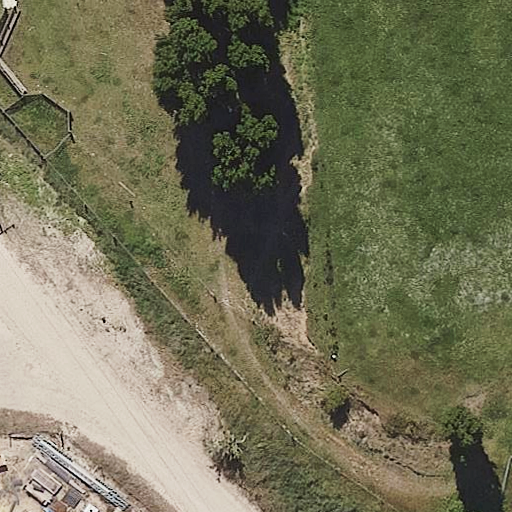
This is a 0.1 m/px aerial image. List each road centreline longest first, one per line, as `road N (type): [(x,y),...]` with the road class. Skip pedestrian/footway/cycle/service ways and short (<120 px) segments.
road 1 (unknown): [(234,511),(80,391)]
road 2 (unknown): [(80,391),(0,273)]
